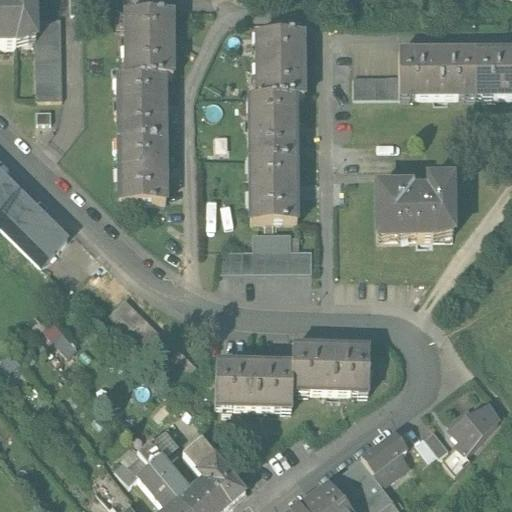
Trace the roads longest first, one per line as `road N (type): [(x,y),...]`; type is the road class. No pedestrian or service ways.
road 1 (residential): [(269,511),(411,408),(428,373),(421,351),(397,329),(217,317),(191,308),(0,133)]
road 2 (track): [(407,333),(511,191)]
